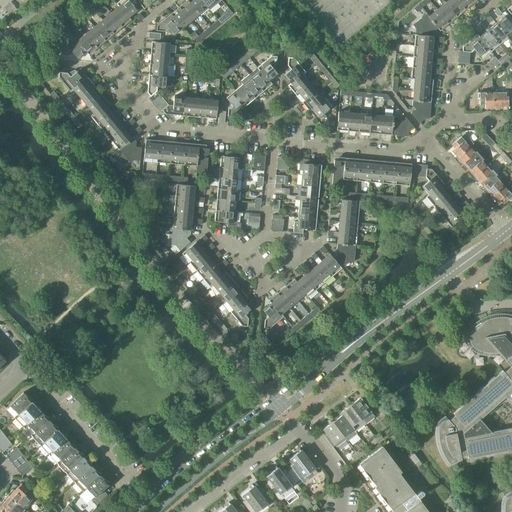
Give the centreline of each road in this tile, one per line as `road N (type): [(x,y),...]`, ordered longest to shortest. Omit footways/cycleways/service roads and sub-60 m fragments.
road 1 (residential): [(254,378),(185,304),(78,164)]
road 2 (residential): [(113,72),(158,129),(274,140)]
road 3 (tertiary): [(362,336),(506,232)]
road 4 (tertiary): [(272,399),(135,511)]
road 5 (tertiary): [(156,511),(281,410)]
road 6 (residential): [(274,140),(388,154),(424,142)]
road 7 (residential): [(121,472),(30,363)]
road 8 (residential): [(452,116),(450,37),(496,0)]
road 9 (residential): [(189,511),(298,430)]
road 10 (residential): [(506,232),(424,142)]
